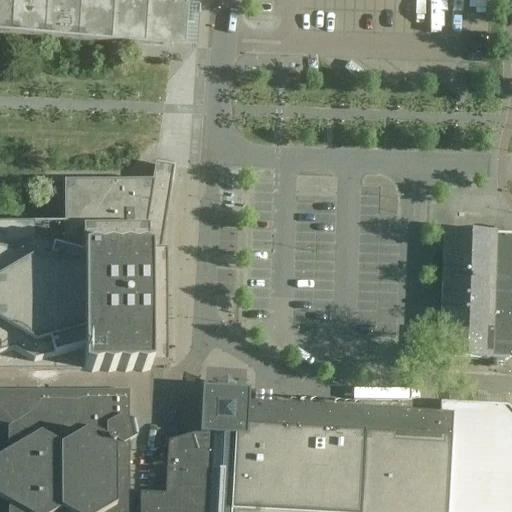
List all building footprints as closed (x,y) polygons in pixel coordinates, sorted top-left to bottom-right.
[(0,0),(0,35),(190,48),(190,47),(185,46),(186,24),(193,24),(195,5),(188,4),(187,0),(0,0)] [(140,184),(64,184),(64,227),(0,227),(0,511),(129,511),(129,442),(136,438),(133,422),(129,420),(129,392),(0,392),(0,372),(83,372),(91,374),(100,372),(108,374),(117,372),(125,374),(133,372),(142,374),(150,372),(150,370),(166,370),(165,255),(160,255),(174,169),(155,166),(151,193),(140,193),(140,184)] [(459,195),(458,211),(495,213),(496,196),(459,195)] [(443,234),(441,313),(439,359),(485,360),(485,363),(510,364),(510,361),(508,361),(508,360),(511,359),(511,293),(510,293),(511,247),(511,236),(501,236),(501,229),(493,229),(493,236),(443,234)] [(203,390),(200,433),(213,434),(211,476),(209,511),(228,511),(233,435),(243,436),(245,404),(248,404),(248,393),(226,391),(203,390)] [(440,415),(254,405),(248,404),(245,404),(243,436),(233,435),(228,511),(447,511),(453,405),(441,404),(440,415)] [(511,511),(511,413),(507,408),(453,405),(447,511),(511,511)] [(168,443),(166,474),(211,476),(213,434),(200,433),(200,434),(168,443)] [(209,511),(211,476),(166,474),(165,496),(140,495),(139,511),(209,511)]
